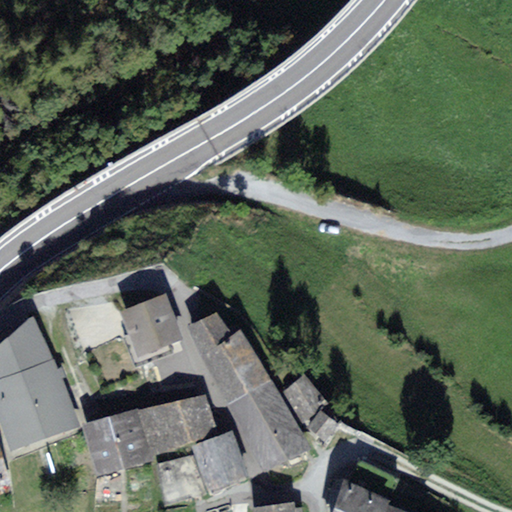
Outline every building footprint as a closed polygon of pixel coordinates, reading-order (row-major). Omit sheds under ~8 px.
[(165,295),(121,312),(139,356),(182,339),(165,295)] [(217,311),(190,326),(230,397),(268,376),(241,329),(231,335),(217,311)] [(39,325),(36,318),(0,343),(0,406),(13,443),(20,440),(74,420),(66,399),(39,325)] [(325,402),(305,375),(285,390),(305,417),(325,402)] [(306,443),(268,376),(230,397),(228,398),(266,466),(306,443)] [(215,432),(205,393),(142,410),(154,453),(215,432)] [(144,440),(135,409),(84,423),(97,470),(148,456),(146,450),(144,440)] [(336,423),(320,412),(309,428),(324,439),(336,423)] [(247,475),(231,432),(194,446),(210,489),(247,475)] [(0,451),(0,483),(9,481),(0,451)] [(382,511),(387,501),(389,496),(349,479),(334,511),(382,511)] [(292,511),(292,501),(258,505),(259,511),(292,511)] [(413,511),(387,501),(382,511),(413,511)]
